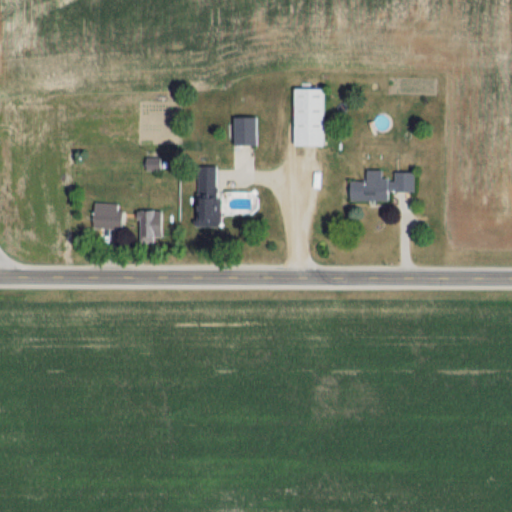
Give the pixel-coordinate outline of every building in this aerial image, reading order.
[(297,146),(328,146),(328,88),(297,88),(297,146)] [(235,117),(235,145),(261,145),(261,117),(235,117)] [(222,166),(199,166),(199,226),(222,226),(222,166)] [(417,191),(417,171),(396,171),(396,179),(385,179),(385,170),(370,170),(370,181),(352,181),(352,201),(392,201),(392,191),(417,191)] [(93,229),(124,229),(124,210),(93,210),(93,229)] [(142,242),(165,242),(165,210),(142,210),(142,242)]
